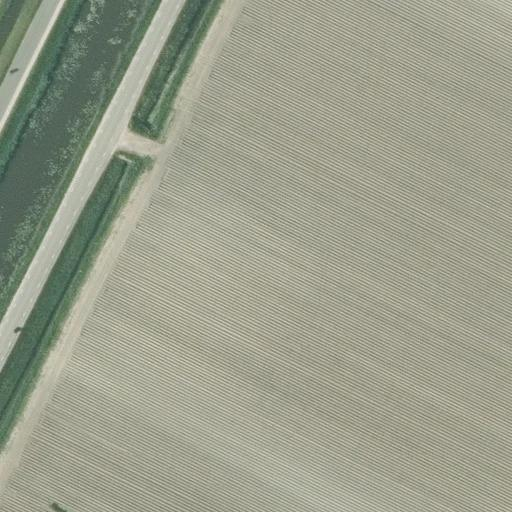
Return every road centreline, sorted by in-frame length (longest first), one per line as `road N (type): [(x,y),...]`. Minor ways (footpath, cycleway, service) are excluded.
road 1 (tertiary): [(0,353),(174,0)]
road 2 (unclassified): [(0,112),(56,0)]
